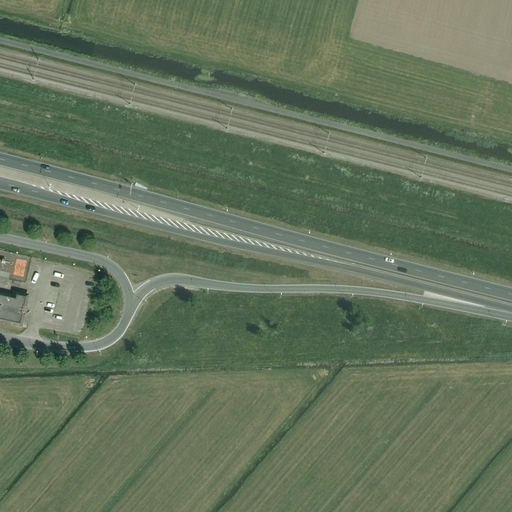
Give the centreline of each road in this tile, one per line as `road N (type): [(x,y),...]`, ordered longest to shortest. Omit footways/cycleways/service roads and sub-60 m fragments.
road 1 (trunk): [(511,295),(0,160)]
road 2 (trunk): [(0,186),(511,309)]
road 3 (trunk): [(129,306),(149,284),(174,279),(511,310)]
